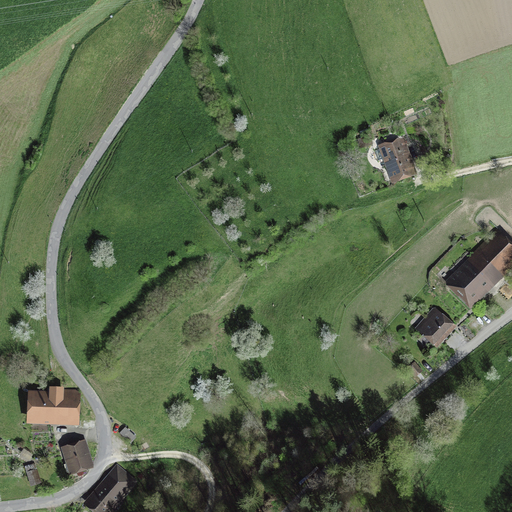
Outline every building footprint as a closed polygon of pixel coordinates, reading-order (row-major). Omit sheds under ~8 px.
[(387,157),(395,179),(411,172),(396,131),(383,135),(386,146),(374,150),(378,161),(387,157)] [(359,140),(362,147),(371,143),(370,141),(373,140),(371,135),(359,140)] [(470,301),(511,258),(511,246),(496,231),(472,255),(472,256),(449,280),(470,301)] [(425,318),(428,320),(420,328),(436,342),(451,326),(432,309),(425,318)] [(33,393),(31,417),(79,419),(80,399),(73,399),(73,391),(61,390),(61,388),(52,388),(52,394),(33,393)] [(121,433),(131,442),(135,437),(125,428),(121,433)] [(67,473),(90,465),(83,444),(65,449),(69,463),(64,464),(67,473)] [(39,483),(33,465),(25,468),(31,486),(39,483)] [(88,504),(97,511),(105,511),(120,495),(119,495),(132,481),(125,474),(126,473),(117,465),(112,470),(115,473),(88,504)]
